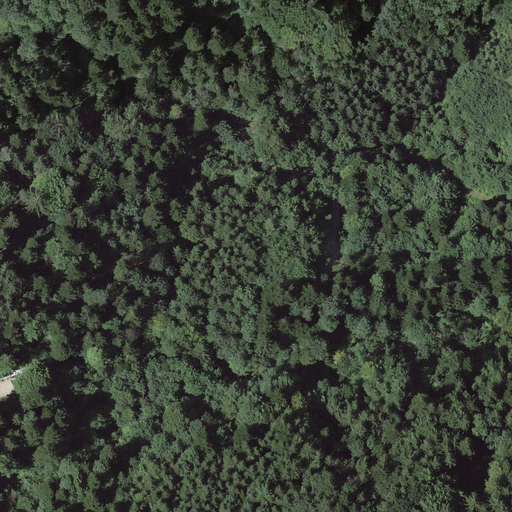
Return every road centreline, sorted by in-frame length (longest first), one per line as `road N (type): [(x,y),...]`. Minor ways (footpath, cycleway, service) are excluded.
road 1 (track): [(188,0),(168,107),(228,121),(267,167),(291,181),(349,150),(403,153),(511,206)]
road 2 (track): [(0,387),(128,345),(179,302),(299,285),(327,271),(338,252),(334,195),(364,151)]
